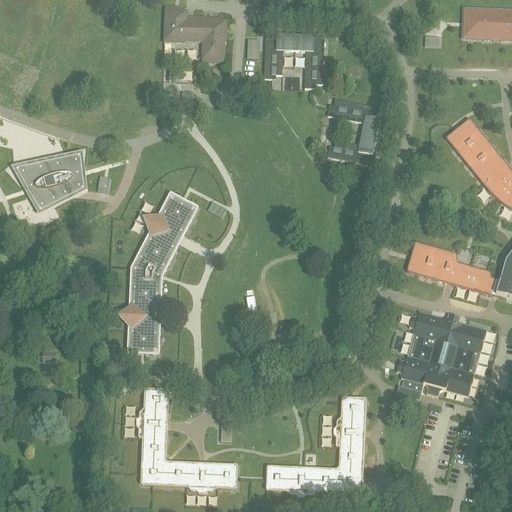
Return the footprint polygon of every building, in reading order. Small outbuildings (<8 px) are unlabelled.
[(72,0),(75,0),(75,9),(86,9),(86,6),(82,6),(82,0),(72,0)] [(164,44),(186,45),(186,44),(202,44),(202,65),(224,66),(224,45),(226,45),(226,35),(226,31),(227,23),(218,23),(218,24),(213,24),(213,20),(212,20),(201,20),(193,20),(192,20),(192,22),(187,22),(187,13),(182,12),(182,9),(178,9),(174,9),(165,9),(164,44)] [(511,42),(511,12),(469,10),(468,15),(464,14),(463,36),(467,36),(467,40),(468,40),(475,41),(499,42),(511,42)] [(301,39),(301,36),(290,35),(290,38),(271,38),(271,35),(266,34),(264,82),(276,82),(276,78),(282,78),(283,53),(306,54),(304,91),(316,91),(316,87),(323,87),(325,36),(319,36),(319,39),(301,39)] [(440,39),(425,38),(425,48),(440,49),(440,39)] [(252,42),(252,61),(262,61),(263,43),(252,42)] [(99,67),(144,83),(152,61),(106,45),(99,67)] [(45,102),(80,79),(72,67),(80,62),(70,46),(47,61),(49,63),(18,83),(31,103),(41,97),(45,102)] [(95,61),(94,47),(84,47),(85,62),(95,61)] [(193,105),(193,95),(182,94),(182,104),(193,105)] [(511,172),(500,157),(478,131),(471,122),(470,122),(470,121),(469,121),(468,121),(468,122),(457,131),(447,139),(446,139),(446,140),(446,141),(446,142),(447,142),(481,185),(488,193),(489,194),(490,195),(490,196),(491,196),(492,197),(492,198),(493,198),(494,199),(495,200),(502,205),(502,206),(503,207),(504,207),(505,208),(506,209),(507,209),(508,210),(510,211),(511,211),(511,212),(511,253),(505,263),(500,282),(492,280),(491,280),(491,279),(491,276),(491,275),(490,275),(490,274),(489,274),(459,265),(458,265),(458,264),(457,257),(457,256),(456,256),(455,255),(429,248),(417,245),(417,244),(416,244),(416,245),(415,245),(414,246),(411,258),(407,272),(407,273),(407,274),(408,274),(408,275),(443,285),(490,298),(492,297),(493,296),(496,297),(511,301),(511,172)] [(85,191),(83,178),(83,177),(82,177),(81,177),(80,173),(82,172),(83,172),(83,171),(81,157),(81,156),(80,156),(16,170),(15,170),(15,171),(24,187),(24,186),(26,188),(24,189),(24,190),(28,189),(30,197),(29,198),(31,198),(32,200),(31,200),(39,213),(39,214),(40,214),(84,192),(84,191),(85,191)] [(93,209),(107,211),(112,170),(101,168),(99,184),(96,184),(93,209)] [(198,209),(198,208),(186,202),(185,205),(181,204),(183,201),(171,195),(171,194),(170,194),(170,195),(169,195),(156,220),(149,223),(148,223),(148,224),(150,232),(130,270),(129,313),(123,318),(122,318),(122,319),(123,320),(128,326),(127,354),(127,355),(128,356),(141,356),(141,353),(145,353),(145,356),(158,357),(159,357),(159,356),(159,355),(161,326),(158,326),(158,315),(161,315),(163,280),(163,277),(179,246),(177,245),(182,235),(185,237),(198,210),(198,209)] [(485,203),(494,215),(501,209),(492,198),(485,203)] [(308,289),(309,279),(299,279),(299,289),(308,289)] [(246,299),(249,314),(257,313),(254,298),(246,299)] [(401,381),(404,382),(401,390),(421,395),(423,387),(425,388),(427,391),(426,397),(438,400),(439,394),(443,392),(468,399),(474,376),(480,355),(486,332),(459,325),(460,319),(448,316),(447,322),(419,314),(418,317),(415,319),(412,318),(409,330),(412,330),(414,334),(413,337),(407,358),(406,361),(403,363),(400,362),(397,374),(399,374),(402,378),(401,381)] [(55,365),(56,353),(42,353),(42,365),(55,365)] [(108,357),(107,373),(117,373),(118,358),(108,357)] [(237,489),(237,481),(237,480),(236,480),(236,478),(237,478),(237,477),(238,469),(238,468),(237,467),(236,467),(236,466),(205,465),(205,466),(205,467),(201,467),(201,465),(167,464),(167,463),(166,463),(166,462),(167,430),(166,430),(166,425),(167,425),(167,424),(168,424),(169,394),(169,393),(169,392),(168,392),(167,392),(159,391),(158,391),(156,391),(155,391),(146,391),(145,391),(145,392),(144,392),(144,411),(140,414),(139,415),(139,420),(137,420),(137,421),(136,421),(136,429),(139,431),(138,438),(138,439),(139,440),(140,440),(142,440),(140,484),(140,485),(141,485),(141,486),(141,487),(142,487),(143,487),(187,489),(191,493),(192,493),(196,493),(196,494),(197,494),(199,496),(205,497),(208,494),(212,494),(213,494),(217,490),(235,491),(236,491),(236,490),(237,490),(237,489)] [(357,485),(358,483),(363,483),(365,437),(364,437),(363,437),(363,433),(365,433),(366,402),(366,401),(365,400),(364,400),(356,400),(356,401),(353,401),(353,400),(352,400),(344,399),(343,399),(342,400),(342,401),(341,419),(337,423),(337,424),(336,428),(336,429),(333,431),(333,437),(336,440),(336,447),(336,448),(336,449),(337,449),(340,449),(339,468),(339,469),(338,469),(337,471),(336,471),(304,469),(304,470),(303,470),(303,471),(300,471),(300,469),(269,468),(268,468),(267,468),(267,469),(267,470),(266,478),(266,479),(267,479),(267,481),(266,482),(266,490),(266,491),(266,492),(267,492),(268,492),(286,493),(289,497),(290,497),(290,498),(291,498),(295,498),(298,501),(304,501),(307,498),(313,499),(314,499),(314,498),(315,498),(316,497),(318,495),(357,496),(358,496),(359,496),(360,495),(361,495),(362,494),(362,493),(362,492),(362,491),(362,490),(362,489),(362,488),(361,487),(360,486),(359,486),(357,485)] [(511,417),(511,406),(505,404),(500,424),(510,426),(511,417)] [(222,416),(221,444),(231,444),(232,417),(222,416)] [(302,437),(295,429),(287,435),(294,443),(302,437)] [(379,493),(379,503),(407,505),(407,494),(379,493)]
